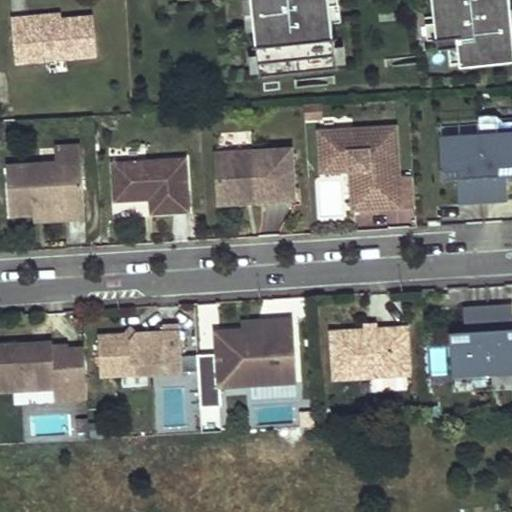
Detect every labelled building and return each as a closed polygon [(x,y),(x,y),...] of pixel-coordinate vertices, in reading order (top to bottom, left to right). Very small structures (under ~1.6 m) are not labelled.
[(460,71),(511,65),(511,28),(509,0),(251,0),(258,77),(336,70),(328,0),(432,0),(437,53),(458,51),(460,71)] [(29,17),(13,18),(16,63),(98,55),(94,10),(62,13),(63,19),(29,22),(29,17)] [(62,13),(29,17),(29,22),(63,19),(62,13)] [(511,121),(478,124),(479,134),(511,131),(511,121)] [(439,126),(439,136),(479,134),(478,124),(439,126)] [(321,133),(323,164),(351,162),(352,169),(359,169),(361,209),(415,205),(413,176),(399,177),(396,128),(321,133)] [(439,136),(443,180),(464,179),(482,178),(500,177),(511,175),(511,131),(479,134),(439,136)] [(81,147),(56,148),(57,163),(82,161),(81,147)] [(295,200),(292,149),(217,154),(220,198),(253,196),(253,202),(295,200)] [(190,211),(187,159),(114,163),(116,201),(145,199),(144,191),(151,190),(152,199),(152,213),(190,211)] [(7,166),(11,216),(34,214),(63,212),(64,219),(85,217),(82,161),(57,163),(7,166)] [(323,164),(323,171),(352,169),(351,162),(323,164)] [(354,209),(361,209),(359,169),(352,169),(354,209)] [(501,199),(500,177),(482,178),(483,200),(501,199)] [(483,200),(482,178),(464,179),(465,201),(483,200)] [(253,196),(220,198),(220,204),(253,202),(253,196)] [(112,214),(145,214),(145,201),(112,201),(112,214)] [(34,214),(35,220),(64,219),(63,212),(34,214)] [(490,332),(508,331),(506,308),(489,309),(490,332)] [(471,310),(472,332),(490,332),(489,309),(471,310)] [(217,354),(219,387),(297,382),(293,318),(275,319),(276,328),(243,330),(216,332),(217,354)] [(243,321),(243,330),(276,328),(275,319),(243,321)] [(99,336),(101,376),(183,372),(181,325),(164,326),(164,332),(138,333),(132,340),(125,334),(99,336)] [(332,332),(335,379),(410,374),(407,327),(376,329),(366,330),(332,332)] [(131,328),(125,334),(132,340),(138,333),(131,328)] [(472,332),(451,334),(453,378),(493,376),(511,374),(511,330),(508,331),(490,332),(472,332)] [(0,345),(0,391),(72,387),(69,349),(69,345),(53,346),(53,342),(32,343),(32,349),(26,349),(26,344),(0,345)] [(83,348),(69,349),(72,387),(73,398),(87,397),(83,348)] [(219,387),(217,354),(198,356),(201,407),(221,406),(219,387)] [(511,384),(511,374),(493,376),(493,386),(511,384)] [(493,386),(493,376),(453,378),(454,388),(493,386)] [(38,418),(39,434),(64,432),(63,416),(38,418)]
